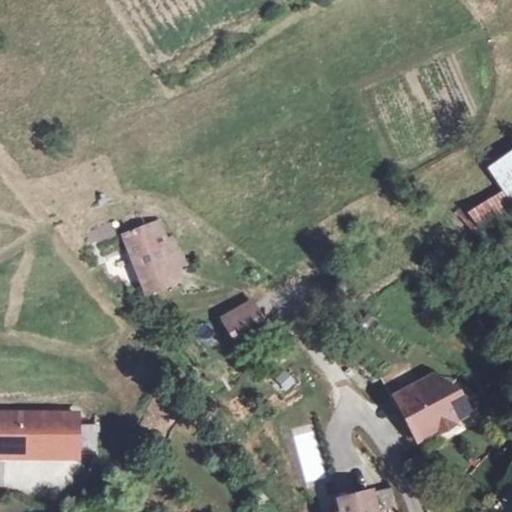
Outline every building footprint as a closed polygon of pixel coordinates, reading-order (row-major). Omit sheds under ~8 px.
[(511,153),(492,169),(511,195),(511,153)] [(158,225),(126,236),(146,293),(179,280),(174,267),(182,264),(170,241),(165,244),(158,225)] [(251,306),(226,318),(239,344),(265,332),(251,306)] [(281,394),(295,382),(284,370),(270,382),(281,394)] [(432,376),(398,394),(420,435),(435,427),(439,434),(454,425),(453,423),(470,413),(458,393),(432,376)] [(327,479),(315,429),(294,433),(306,484),(327,479)] [(397,511),(391,488),(371,493),(376,511),(397,511)] [(376,511),(371,493),(340,502),(342,511),(376,511)]
